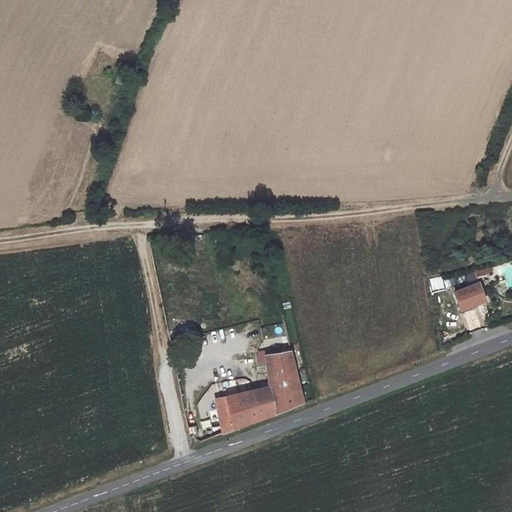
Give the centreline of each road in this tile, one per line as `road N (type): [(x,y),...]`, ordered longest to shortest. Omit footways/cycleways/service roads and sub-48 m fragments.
road 1 (track): [(511,196),(338,217),(0,240)]
road 2 (tertiary): [(51,511),(511,337)]
road 3 (track): [(142,225),(185,462)]
